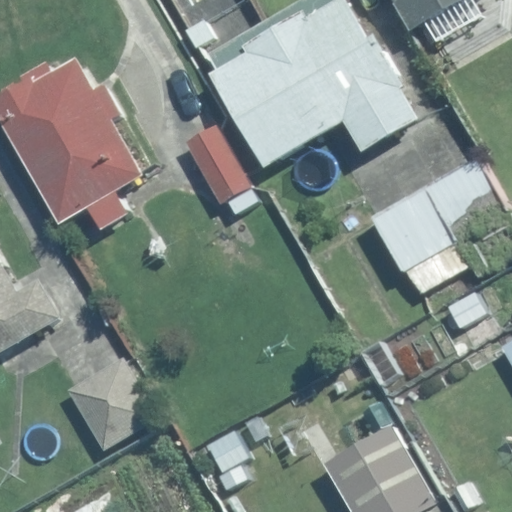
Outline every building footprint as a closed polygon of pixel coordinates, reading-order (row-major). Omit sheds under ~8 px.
[(216,72),(220,79),(272,170),(355,122),(370,148),(424,118),(356,0),(350,0),(315,20),(310,12),(252,45),(255,50),(216,72)] [(399,0),(417,33),(480,0),(399,0)] [(0,99),(0,109),(2,114),(69,224),(94,208),(107,230),(135,213),(121,190),(149,173),(117,120),(126,115),(109,86),(102,90),(83,59),(64,71),(60,63),(0,99)] [(191,142),(193,145),(228,206),(261,188),(224,123),(191,142)] [(511,214),(481,161),(473,165),(380,220),(411,273),(414,271),(428,294),(511,244),(511,214)] [(0,353),(43,330),(67,316),(48,282),(26,294),(0,247),(0,353)] [(465,331),(469,329),(502,311),(490,288),(452,308),(465,331)] [(76,389),(80,395),(123,474),(109,482),(125,511),(143,511),(208,476),(185,434),(170,442),(126,362),(76,389)] [(400,426),(333,465),(360,511),(429,511),(444,504),(400,426)]
